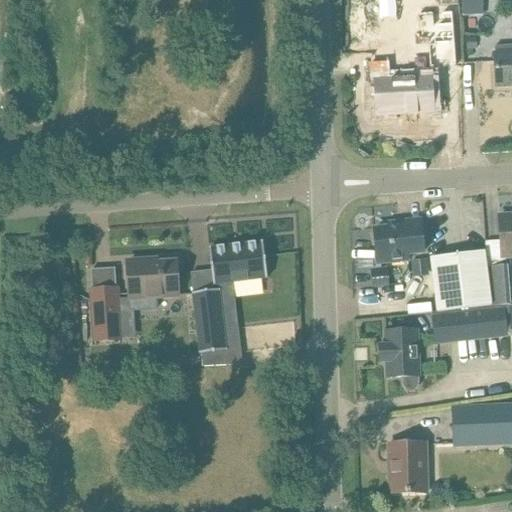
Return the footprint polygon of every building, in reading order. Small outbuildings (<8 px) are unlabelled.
[(382,0),(382,36),(424,35),(422,0),(382,0)] [(484,16),(483,0),(462,0),(463,16),(484,16)] [(455,15),(425,17),(426,41),(430,41),(432,69),(458,68),(455,15)] [(475,38),(466,38),(467,49),(476,49),(475,38)] [(511,53),(495,55),(497,86),(511,85),(511,53)] [(395,81),(394,63),(378,64),(380,81),(376,82),(378,114),(432,111),(430,79),(395,81)] [(511,216),(499,217),(502,260),(511,259),(511,216)] [(374,231),(378,264),(408,261),(407,255),(423,254),(420,222),(399,224),(400,228),(374,231)] [(263,243),(209,250),(212,272),(213,286),(232,283),(267,279),(263,243)] [(487,269),(486,254),(431,258),(437,313),(490,308),(487,269)] [(157,262),(128,263),(130,289),(130,300),(131,313),(134,313),(157,311),(156,298),(178,296),(177,289),(176,264),(157,265),(157,262)] [(509,297),(506,267),(487,269),(490,308),(504,307),(509,306),(509,297)] [(386,268),(370,270),(372,289),(388,287),(386,268)] [(95,342),(121,340),(117,288),(92,290),(95,342)] [(214,292),(193,294),(200,355),(226,352),(219,291),(214,292)] [(508,333),(504,307),(490,308),(437,313),(431,314),(435,347),(508,338),(508,333)] [(386,333),(386,347),(380,347),(380,363),(386,363),(387,379),(403,379),(403,384),(405,388),(408,391),(414,391),(417,388),(418,384),(419,379),(418,332),(386,333)] [(239,371),(224,371),(224,384),(239,384),(239,371)] [(511,405),(452,408),(454,448),(511,445),(511,405)] [(427,494),(426,445),(388,446),(389,495),(427,494)]
